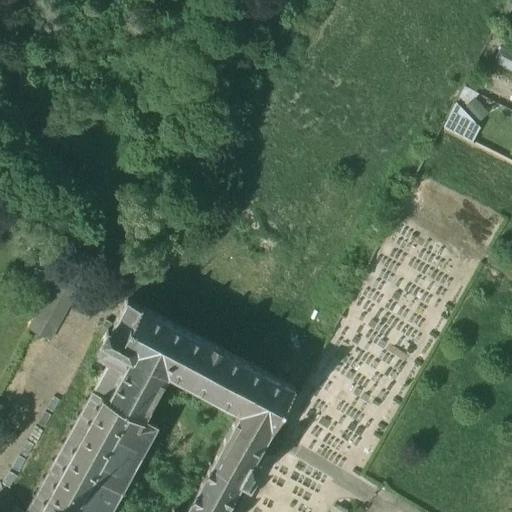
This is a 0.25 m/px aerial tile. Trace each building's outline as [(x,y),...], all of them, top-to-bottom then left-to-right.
[(511,5),(506,2),(496,20),(511,28),(511,5)] [(498,51),(494,58),(497,65),(511,72),(511,52),(506,49),(498,51)] [(475,99),(463,110),(475,122),(487,111),(475,99)] [(55,267),(42,260),(34,277),(46,284),(55,267)] [(77,291),(56,279),(28,329),(50,340),(77,291)] [(241,482),(250,486),(260,467),(253,464),(271,430),(273,431),(296,389),(128,298),(111,330),(108,329),(101,343),(103,344),(97,356),(106,361),(23,511),(22,511),(13,507),(10,511),(224,511),(228,507),(230,508),(231,506),(229,504),(235,494),(237,495),(238,494),(235,492),(241,482)]
